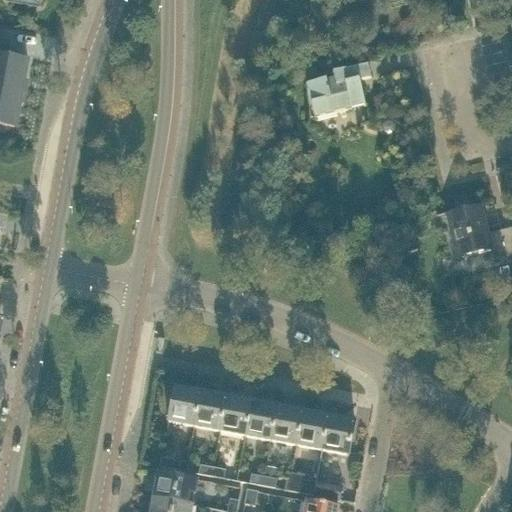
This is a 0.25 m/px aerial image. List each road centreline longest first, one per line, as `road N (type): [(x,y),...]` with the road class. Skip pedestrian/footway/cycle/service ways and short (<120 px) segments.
road 1 (secondary): [(141,287),(173,94),(175,0)]
road 2 (secondary): [(118,0),(84,100),(46,269)]
road 3 (residential): [(396,370),(282,319),(141,287)]
road 4 (secondary): [(46,269),(0,511)]
road 5 (secondary): [(99,511),(141,287)]
road 6 (residential): [(366,511),(396,370)]
road 7 (residential): [(511,443),(396,370)]
